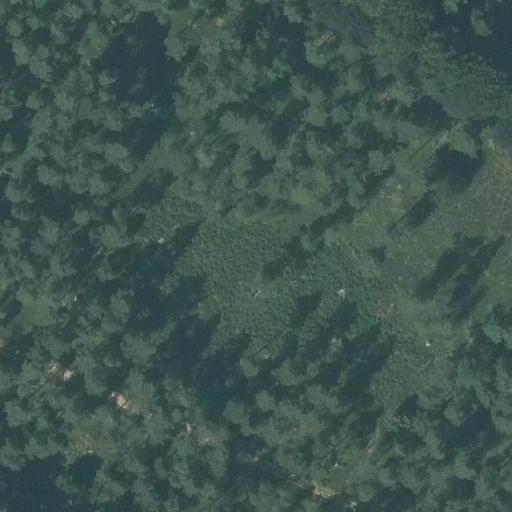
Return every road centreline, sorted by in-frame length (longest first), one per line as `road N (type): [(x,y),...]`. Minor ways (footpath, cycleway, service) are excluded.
road 1 (track): [(0,348),(360,511)]
road 2 (track): [(511,109),(354,0)]
